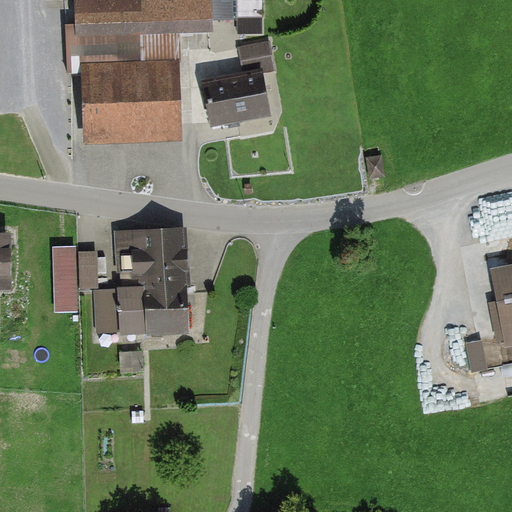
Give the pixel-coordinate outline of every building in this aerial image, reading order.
[(127,33),(214,29),(213,22),(212,0),(77,0),(79,22),(66,23),(67,47),(128,44),(127,33)] [(233,0),(212,0),(213,22),(234,21),(233,0)] [(211,127),(274,115),(266,72),(277,70),(271,41),(238,48),(243,75),(203,83),(211,127)] [(184,141),(182,65),(129,67),(129,57),(83,58),(86,143),(184,141)] [(382,156),(366,159),(370,181),(385,178),(382,156)] [(191,226),(117,230),(119,273),(137,272),(138,287),(99,290),(101,334),(197,328),(191,226)] [(0,284),(11,285),(11,239),(0,239),(0,284)] [(101,287),(103,250),(57,248),(54,309),(76,310),(77,286),(101,287)] [(511,264),(491,268),(508,361),(511,359),(511,264)] [(147,352),(120,353),(121,374),(147,374),(147,352)]
